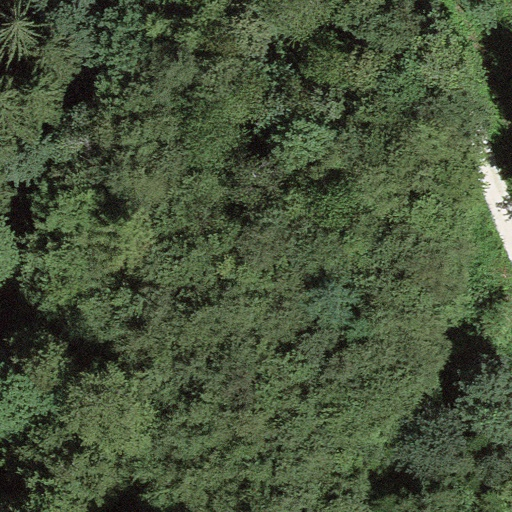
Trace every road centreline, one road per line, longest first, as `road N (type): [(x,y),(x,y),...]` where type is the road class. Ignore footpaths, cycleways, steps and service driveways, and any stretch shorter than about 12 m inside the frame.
road 1 (unclassified): [(0,276),(101,0)]
road 2 (track): [(411,0),(511,243)]
